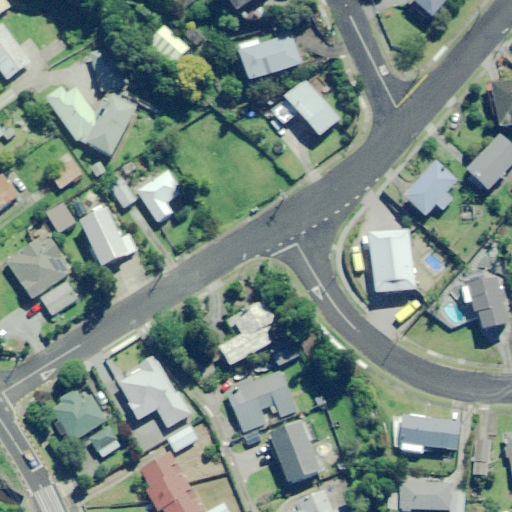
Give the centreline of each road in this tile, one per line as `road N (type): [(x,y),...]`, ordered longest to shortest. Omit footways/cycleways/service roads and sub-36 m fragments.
road 1 (residential): [(283,220),(0,392)]
road 2 (residential): [(511,389),(429,378),(381,354),(335,308),(283,220)]
road 3 (residential): [(410,119),(359,170),(283,220)]
road 4 (residential): [(511,4),(410,119)]
road 5 (residential): [(341,0),(394,107),(410,119)]
